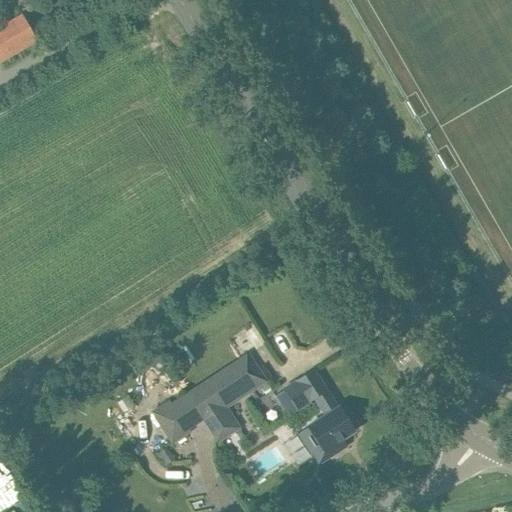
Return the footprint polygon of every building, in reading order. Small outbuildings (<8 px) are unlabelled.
[(10,24),(0,29),(0,61),(35,41),(35,40),(23,47),(10,24)] [(264,379),(249,356),(171,406),(160,414),(177,441),(190,433),(187,429),(264,379)] [(276,397),(288,416),(297,410),(314,399),(325,416),(308,427),(317,441),(307,447),(318,464),(345,446),(341,439),(354,431),(349,424),(350,423),(352,420),(352,417),(348,410),(345,408),(341,409),(339,409),(338,408),(337,408),(313,370),(284,389),(285,391),(276,397)] [(124,412),(132,407),(127,397),(118,402),(124,412)] [(263,480),(295,457),(280,436),(247,460),(263,480)]
